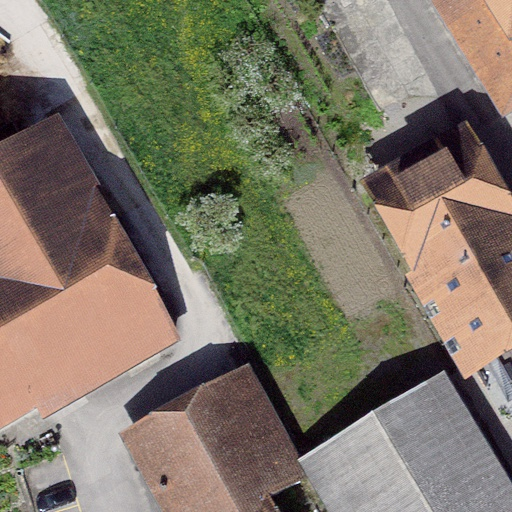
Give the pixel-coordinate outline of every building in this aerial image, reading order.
[(511,0),(433,0),(503,115),(505,114),(492,92),(511,79),(511,0)] [(0,435),(169,340),(53,137),(0,167),(0,435)] [(470,370),(511,347),(511,246),(456,147),(371,195),(470,370)] [(297,487),(241,384),(127,446),(162,511),(261,511),(260,508),(297,487)] [(471,511),(409,407),(304,471),(328,511),(471,511)]
